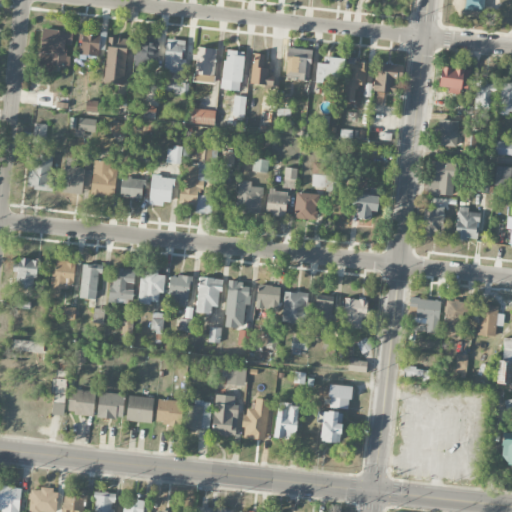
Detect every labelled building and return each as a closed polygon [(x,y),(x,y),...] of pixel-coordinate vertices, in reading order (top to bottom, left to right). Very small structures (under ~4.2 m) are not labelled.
[(72,45),(73,32),(44,29),(41,64),(69,66),(70,54),(64,54),(65,44),(72,45)] [(157,67),(158,37),(147,37),(147,45),(137,44),(137,67),(157,67)] [(105,84),(124,85),(126,38),(107,38),(105,84)] [(185,59),(183,59),(185,41),(167,38),(163,71),(183,74),(185,59)] [(195,57),(194,82),(214,83),(216,48),(197,48),(197,57),(195,57)] [(311,49),(287,48),(286,79),(310,80),(311,49)] [(220,89),(239,92),(245,52),(226,49),(220,89)] [(274,86),(275,76),(267,76),(268,54),(252,53),(251,85),(274,86)] [(342,81),(343,58),(328,58),(328,63),(317,63),(316,80),(342,81)] [(359,108),(361,85),(365,86),(367,64),(348,61),(343,106),(359,108)] [(384,104),(384,92),(395,93),(396,79),(402,79),(403,64),(376,63),(374,104),(384,104)] [(468,71),(442,66),(438,86),(448,88),(447,93),(464,96),(468,71)] [(46,88),(47,81),(30,79),(29,91),(37,92),(37,87),(46,88)] [(492,82),(475,82),(474,109),(492,109),(492,82)] [(511,82),(499,82),(498,113),(511,113),(511,82)] [(188,93),(188,83),(163,83),(163,92),(188,93)] [(35,106),(52,107),(52,95),(36,94),(35,106)] [(245,117),(246,96),(233,96),(233,116),(245,117)] [(98,101),(87,100),(85,111),(97,112),(98,101)] [(214,125),(215,111),(192,108),(190,123),(214,125)] [(329,115),(317,115),(316,126),(329,127),(329,115)] [(96,119),(79,119),(78,131),(95,132),(96,119)] [(457,146),(457,120),(437,120),(436,146),(457,146)] [(122,134),(123,123),(112,123),(111,134),(122,134)] [(46,141),(46,124),(34,124),(33,141),(46,141)] [(179,204),(196,205),(195,213),(212,214),(213,196),(199,195),(201,163),(210,164),(212,132),(194,131),(194,142),(199,143),(198,163),(182,162),(179,204)] [(495,155),(511,155),(511,142),(496,142),(495,155)] [(182,149),(168,146),(166,162),(180,164),(182,149)] [(224,164),(234,164),(235,152),(224,152),(224,164)] [(53,158),(34,156),(33,167),(29,166),(27,187),(50,190),(53,158)] [(91,186),(92,169),(77,168),(77,158),(65,158),(63,192),(82,193),(82,186),(91,186)] [(267,173),(269,160),(253,159),(252,172),(267,173)] [(111,161),(93,160),(91,196),(115,197),(116,168),(111,168),(111,161)] [(454,196),(455,162),(429,161),(428,195),(454,196)] [(338,189),(339,175),(333,175),(333,164),(313,163),(311,187),(338,189)] [(511,167),(495,166),(495,186),(511,186),(511,167)] [(296,189),(296,168),(284,168),(284,188),(296,189)] [(149,204),(171,205),(172,177),(150,176),(149,204)] [(120,197),(142,199),(143,180),(121,178),(120,197)] [(261,213),(262,187),(251,187),(251,181),(238,181),(237,212),(261,213)] [(353,209),(358,210),(357,218),(371,219),(371,211),(377,212),(379,189),(370,188),(370,194),(353,193),(353,209)] [(266,215),(286,216),(287,191),(268,190),(266,215)] [(317,220),(319,194),(296,193),(294,218),(317,220)] [(443,236),(444,207),(424,206),(423,236),(443,236)] [(468,212),(468,207),(456,207),(455,239),(478,240),(479,213),(468,212)] [(38,259),(18,258),(16,288),(36,289),(38,259)] [(73,287),(76,262),(54,260),(51,297),(60,298),(61,286),(73,287)] [(96,299),(100,265),(83,263),(79,298),(96,299)] [(109,302),(133,303),(134,290),(126,290),(126,283),(134,283),(135,269),(111,268),(109,302)] [(158,304),(159,293),(164,294),(165,275),(157,275),(157,270),(141,269),(139,303),(158,304)] [(191,277),(170,275),(168,296),(176,297),(175,305),(188,307),(191,277)] [(211,314),(212,306),(218,307),(222,280),(200,277),(195,312),(211,314)] [(248,287),(241,286),(242,281),(229,280),(223,326),(243,329),(248,287)] [(256,309),(279,310),(280,286),(257,285),(256,309)] [(308,293),(284,292),(282,322),(306,324),(308,293)] [(441,300),(410,298),(408,316),(428,318),(426,333),(438,333),(441,300)] [(343,329),(361,329),(362,317),(367,317),(368,299),(344,299),(343,329)] [(332,301),(315,300),(314,321),(331,322),(332,301)] [(443,334),(459,335),(459,332),(467,332),(469,302),(445,300),(443,334)] [(503,314),(498,314),(498,306),(478,305),(477,335),(495,336),(495,326),(503,326),(503,314)] [(75,307),(64,307),(63,320),(75,320),(75,307)] [(103,324),(106,310),(94,308),(92,322),(103,324)] [(122,334),(133,334),(133,313),(122,313),(122,334)] [(163,313),(152,313),(151,330),(162,331),(163,313)] [(178,331),(191,332),(192,320),(180,318),(178,331)] [(221,328),(209,327),(208,342),(220,343),(221,328)] [(305,355),(305,338),(291,338),(291,354),(305,355)] [(511,383),(511,356),(511,338),(500,338),(499,383),(511,383)] [(42,341),(12,341),(12,351),(42,352),(42,341)] [(466,376),(468,354),(456,354),(455,375),(466,376)] [(348,371),(366,372),(367,361),(349,361),(348,371)] [(245,386),(247,366),(229,364),(226,384),(245,386)] [(414,377),(414,367),(404,366),(403,376),(414,377)] [(329,384),(352,387),(351,400),(349,399),(348,410),(329,407),(330,397),(328,397),(329,384)] [(94,416),(95,391),(70,389),(68,414),(94,416)] [(97,417),(123,418),(124,393),(98,392),(97,417)] [(235,437),(238,411),(232,410),(234,396),(216,394),(211,434),(235,437)] [(127,421),(152,423),(153,397),(128,396),(127,421)] [(242,438),(265,441),(269,400),(255,398),(254,409),(245,408),(242,438)] [(155,423),(181,425),(183,402),(158,399),(155,423)] [(186,405),(185,429),(209,430),(211,401),(194,400),(194,406),(186,405)] [(275,437),(296,438),(297,404),(276,403),(275,437)] [(340,443),(343,413),(324,411),(321,441),(340,443)] [(0,511),(19,511),(20,487),(0,485),(0,509),(0,510),(0,511)] [(56,511),(57,490),(30,488),(28,511),(56,511)] [(76,496),(63,496),(62,511),(87,511),(88,491),(76,490),(76,496)] [(112,511),(114,494),(96,492),(93,511),(112,511)] [(122,511),(143,511),(145,501),(125,498),(122,511)]
